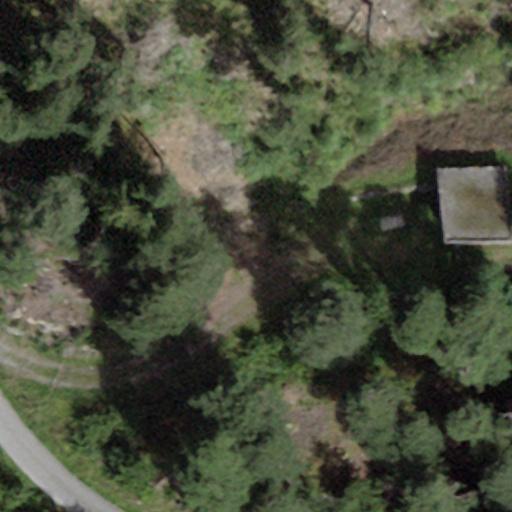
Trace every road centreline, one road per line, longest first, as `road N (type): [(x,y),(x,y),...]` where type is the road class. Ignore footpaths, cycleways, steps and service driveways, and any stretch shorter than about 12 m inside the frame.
road 1 (track): [(431,197),(293,282),(151,354),(61,356),(0,342)]
road 2 (unclassified): [(93,511),(50,477),(0,416)]
